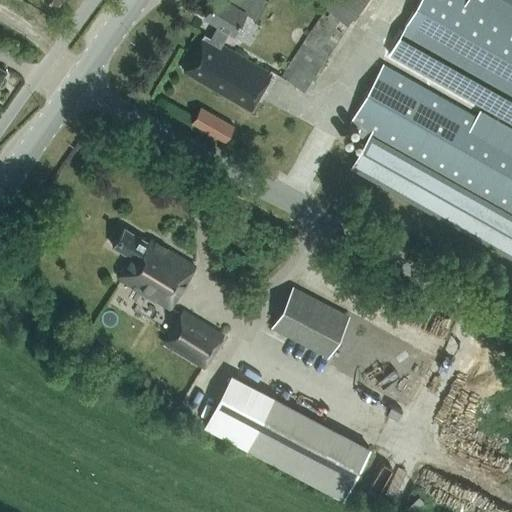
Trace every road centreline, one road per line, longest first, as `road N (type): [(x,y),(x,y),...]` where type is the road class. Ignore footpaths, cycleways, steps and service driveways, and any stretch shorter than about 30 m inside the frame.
road 1 (unclassified): [(511,322),(78,84)]
road 2 (tertiary): [(0,195),(78,84)]
